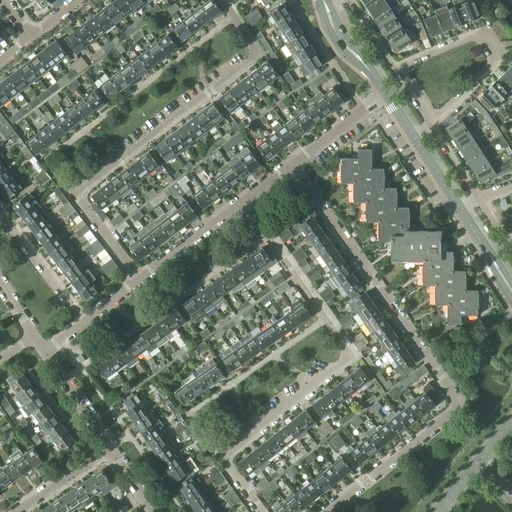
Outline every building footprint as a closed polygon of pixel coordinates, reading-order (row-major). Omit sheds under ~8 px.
[(36,0),(42,8),(51,2),(52,4),(57,0),(36,0)] [(125,0),(115,0),(112,2),(124,17),(133,10),(134,10),(125,0)] [(125,0),(134,10),(133,10),(136,13),(149,3),(145,0),(125,0)] [(200,5),(201,7),(202,6),(211,19),(220,12),(211,0),(209,0),(205,4),(203,2),(200,5)] [(379,0),(367,8),(374,19),(390,9),(384,0),(379,0)] [(457,0),(459,4),(466,22),(479,17),(478,15),(480,14),(477,10),(476,11),(475,8),(482,4),(479,0),(457,0)] [(112,2),(103,10),(114,25),(124,17),(112,2)] [(176,3),(171,7),(176,12),(180,9),(176,3)] [(269,12),(276,23),(290,14),(283,3),(269,12)] [(459,4),(447,9),(454,27),(466,22),(459,4)] [(157,5),(153,9),(157,14),(162,11),(157,5)] [(192,7),(189,10),(202,26),(211,19),(202,6),(201,7),(195,11),(192,7)] [(418,9),(421,15),(426,12),(423,6),(418,9)] [(435,14),(442,32),(454,27),(447,9),(446,6),(434,11),(435,14)] [(176,12),(171,7),(167,10),(172,15),(176,12)] [(245,16),(248,21),(260,13),(256,8),(245,16)] [(374,19),(381,30),(397,20),(390,9),(374,19)] [(103,10),(93,17),(105,32),(114,25),(103,10)] [(181,20),(182,21),(192,33),(202,26),(189,10),(182,15),(184,17),(181,20)] [(260,13),(248,21),(251,26),(263,18),(260,13)] [(145,14),(140,18),(144,24),(149,20),(145,14)] [(276,23),(282,33),(297,24),(290,14),(276,23)] [(442,32),(435,14),(423,19),(430,37),(442,32)] [(93,17),(84,24),(95,39),(105,32),(93,17)] [(140,18),(130,26),(135,31),(144,24),(140,18)] [(381,30),(388,41),(404,30),(404,31),(408,28),(401,18),(397,20),(381,30)] [(168,30),(170,34),(171,33),(176,39),(178,37),(182,41),(192,33),(182,21),(176,26),(175,24),(168,30)] [(414,25),(421,40),(427,38),(420,22),(414,25)] [(145,27),(150,32),(154,29),(150,23),(145,27)] [(84,24),(74,31),(86,46),(95,39),(84,24)] [(289,43),(303,34),(297,24),(282,33),(279,35),(286,45),(289,43)] [(135,31),(130,26),(121,33),(125,38),(135,31)] [(404,30),(388,41),(395,52),(403,47),(404,48),(410,44),(409,43),(411,42),(404,31),(404,30)] [(86,46),(74,31),(64,39),(75,55),(86,46)] [(140,31),(136,34),(140,39),(144,36),(140,31)] [(156,41),(158,43),(168,55),(176,48),(172,42),(176,39),(171,33),(170,34),(161,40),(160,38),(156,41)] [(140,39),(136,34),(132,37),(136,42),(140,39)] [(289,43),(295,53),(310,44),(303,34),(289,43)] [(117,36),(111,41),(115,46),(121,42),(117,36)] [(56,41),(45,48),(57,64),(67,56),(56,41)] [(111,41),(101,48),(106,53),(115,46),(111,41)] [(144,45),(148,51),(149,50),(158,62),(168,55),(158,43),(153,47),(149,41),(148,42),(149,42),(145,45),(144,45)] [(302,63),(302,64),(316,54),(310,44),(295,53),(292,55),(298,66),(302,63)] [(117,49),(121,54),(125,51),(121,45),(117,49)] [(45,48),(36,55),(48,71),(57,64),(45,48)] [(106,53),(101,48),(92,55),(96,60),(106,53)] [(137,56),(139,58),(139,57),(148,70),(158,62),(149,50),(148,51),(142,55),(140,53),(137,56)] [(107,56),(112,61),(118,57),(113,51),(107,56)] [(316,54),(302,64),(308,74),(323,64),(316,54)] [(36,55),(27,63),(38,78),(48,71),(36,55)] [(81,57),(76,61),(83,70),(89,66),(81,57)] [(127,63),(129,65),(138,77),(148,70),(139,57),(139,58),(133,62),(131,60),(127,63)] [(102,60),(98,63),(102,68),(106,65),(102,60)] [(74,69),(66,75),(70,80),(83,70),(76,61),(71,65),(74,69)] [(267,62),(258,70),(269,83),(278,76),(267,62)] [(27,63),(17,70),(29,85),(38,78),(27,63)] [(102,68),(98,63),(94,66),(98,72),(102,68)] [(118,71),(119,72),(120,72),(129,84),(138,77),(129,65),(123,69),(122,68),(118,71)] [(17,70),(7,77),(19,93),(29,85),(17,70)] [(258,70),(249,77),(259,91),(269,83),(258,70)] [(108,78),(110,80),(111,79),(120,91),(129,84),(120,72),(119,72),(114,77),(112,75),(108,78)] [(511,80),(505,73),(496,81),(509,95),(511,98),(511,97),(511,80)] [(324,74),(313,82),(317,87),(328,80),(324,74)] [(66,75),(56,83),(60,88),(70,80),(66,75)] [(7,77),(0,83),(0,87),(10,100),(19,93),(7,77)] [(249,77),(239,84),(250,98),(249,98),(252,102),(262,94),(259,91),(249,77)] [(76,79),(72,83),(76,88),(81,85),(76,79)] [(111,79),(110,80),(104,84),(103,82),(99,85),(109,99),(120,91),(111,79)] [(290,86),(293,91),(303,84),(300,79),(290,86)] [(496,81),(486,90),(500,104),(502,107),(502,106),(505,109),(506,109),(503,105),(511,98),(509,95),(496,81)] [(317,87),(313,82),(309,84),(312,90),(317,87)] [(56,83),(47,90),(51,95),(60,88),(56,83)] [(239,84),(230,92),(240,106),(249,98),(250,98),(239,84)] [(0,107),(10,100),(0,87),(0,107)] [(333,88),(323,95),(333,109),(343,102),(333,88)] [(47,90),(38,97),(42,102),(51,95),(47,90)] [(83,98),(84,100),(93,111),(103,104),(101,101),(104,99),(97,90),(88,97),(86,95),(83,98)] [(500,104),(486,90),(477,99),(489,111),(495,106),(499,109),(502,107),(500,104)] [(277,95),(280,99),(282,98),(286,95),(283,91),(277,95)] [(240,106),(230,92),(220,99),(230,113),(240,106)] [(314,102),(313,103),(324,117),(333,109),(323,95),(321,92),(311,99),(314,102)] [(57,94),(53,97),(57,103),(62,99),(57,94)] [(38,97),(28,104),(32,110),(42,102),(38,97)] [(57,103),(53,97),(49,100),(53,106),(57,103)] [(268,103),(271,106),(276,102),(273,98),(268,103)] [(73,105),(75,107),(84,119),(93,111),(84,100),(79,104),(77,102),(73,105)] [(279,104),(283,109),(287,106),(283,101),(282,102),(279,104)] [(482,116),(483,117),(486,113),(475,101),(470,105),(478,114),(479,113),(482,116)] [(313,103),(304,110),(314,124),(324,117),(313,103)] [(32,110),(28,104),(19,111),(23,117),(32,110)] [(203,111),(203,112),(214,126),(214,125),(217,129),(221,127),(218,123),(223,118),(213,104),(207,109),(205,106),(201,109),(203,111)] [(258,110),(261,114),(267,109),(264,106),(258,110)] [(64,112),(65,114),(74,126),(84,119),(75,107),(69,111),(67,109),(64,112)] [(38,109),(34,112),(38,117),(43,114),(38,109)] [(304,110),(294,117),(305,131),(314,124),(304,110)] [(38,117),(34,112),(30,115),(34,120),(38,117)] [(203,112),(194,119),(204,133),(214,126),(203,112)] [(249,117),(252,121),(257,117),(254,113),(249,117)] [(483,117),(486,121),(491,118),(490,117),(486,113),(483,117)] [(54,119),(56,121),(65,133),(74,126),(65,114),(59,119),(58,117),(54,119)] [(9,119),(13,124),(18,120),(14,115),(9,119)] [(259,119),(263,124),(268,121),(264,116),(259,119)] [(294,117),(285,124),(295,138),(305,131),(294,117)] [(445,128),(452,139),(467,130),(459,117),(453,122),(454,123),(445,128)] [(486,121),(489,127),(494,124),(491,118),(486,121)] [(20,122),(25,128),(29,124),(25,119),(20,122)] [(194,119),(184,126),(195,140),(204,133),(194,119)] [(230,124),(236,133),(247,125),(244,121),(238,125),(235,120),(230,124)] [(45,126),(46,128),(56,140),(65,133),(56,121),(50,125),(49,123),(45,126)] [(250,126),(254,131),(258,128),(254,123),(250,126)] [(272,128),(275,132),(286,146),(295,138),(285,124),(282,127),(278,123),(272,128)] [(489,127),(493,132),(498,129),(494,124),(489,127)] [(184,126),(174,133),(185,147),(195,140),(184,126)] [(452,139),(459,150),(479,138),(472,127),(468,130),(467,130),(452,139)] [(35,133),(37,135),(46,147),(56,140),(46,128),(41,132),(39,131),(35,133)] [(493,132),(497,137),(501,134),(498,129),(493,132)] [(15,132),(11,136),(15,141),(20,138),(15,132)] [(275,132),(266,139),(276,153),(286,146),(275,132)] [(174,133),(165,140),(176,155),(185,147),(174,133)] [(228,133),(222,137),(225,141),(231,137),(228,133)] [(497,137),(501,143),(505,140),(501,134),(497,137)] [(46,147),(37,135),(31,140),(29,138),(26,141),(36,155),(46,147)] [(225,141),(222,137),(213,144),(216,148),(225,141)] [(459,150),(467,161),(481,151),(482,152),(486,149),(479,138),(459,150)] [(276,153),(266,139),(256,147),(266,160),(276,153)] [(176,155),(165,140),(155,148),(166,162),(176,155)] [(232,140),(227,143),(232,149),(236,145),(232,140)] [(501,143),(504,149),(509,146),(505,140),(501,143)] [(204,152),(207,155),(212,151),(209,147),(204,152)] [(240,159),(239,159),(250,173),(260,166),(249,152),(250,151),(247,148),(237,155),(240,159)] [(353,203),(366,203),(365,222),(378,222),(378,241),(391,242),(391,261),(422,261),(422,286),(435,286),(435,305),(447,305),(447,324),(460,324),(460,315),(478,315),(478,290),(465,290),(465,271),(452,271),(453,252),(447,252),(447,243),(440,243),(440,231),(408,231),(408,207),(396,207),(396,188),(383,188),(383,169),(370,168),(371,149),(368,149),(364,149),(361,149),(357,149),(357,158),(340,158),(340,184),(353,184),(353,203)] [(214,153),(219,158),(223,155),(219,150),(214,153)] [(30,151),(25,155),(30,160),(34,157),(30,151)] [(467,161),(474,172),(488,163),(482,152),(481,151),(467,161)] [(488,163),(474,172),(481,184),(488,180),(487,179),(489,178),(489,179),(497,176),(511,170),(511,151),(507,153),(508,154),(510,159),(498,168),(494,171),(488,163)] [(148,153),(139,160),(149,174),(155,169),(158,173),(164,169),(157,159),(155,161),(148,153)] [(194,159),(197,163),(203,158),(200,155),(194,159)] [(205,160),(209,166),(213,163),(209,157),(205,160)] [(239,159),(230,166),(241,180),(250,173),(239,159)] [(139,160),(129,168),(139,181),(149,174),(139,160)] [(0,173),(10,166),(7,162),(3,166),(0,161),(0,173)] [(185,166),(188,170),(193,166),(190,162),(185,166)] [(218,170),(221,174),(231,188),(241,180),(230,166),(228,163),(218,170)] [(195,168),(200,173),(204,170),(200,164),(195,168)] [(0,173),(0,189),(13,179),(11,176),(12,175),(15,173),(10,166),(0,173)] [(129,168),(120,175),(130,188),(131,188),(139,181),(129,168)] [(33,177),(37,182),(47,174),(43,169),(33,177)] [(47,174),(37,182),(40,187),(51,179),(47,174)] [(221,174),(211,181),(222,195),(231,188),(221,174)] [(120,175),(110,182),(120,195),(121,195),(123,198),(133,191),(131,188),(130,188),(120,175)] [(165,179),(169,184),(174,181),(170,175),(165,179)] [(186,175),(176,182),(185,194),(191,189),(186,183),(190,180),(186,175)] [(13,179),(0,189),(8,200),(21,189),(13,179)] [(211,181),(202,188),(212,202),(222,195),(211,181)] [(110,182),(101,189),(111,202),(120,195),(110,182)] [(185,194),(176,182),(172,186),(180,197),(185,194)] [(53,190),(60,200),(64,197),(62,194),(57,187),(53,190)] [(212,202),(202,188),(192,196),(202,210),(212,202)] [(111,202),(101,189),(91,197),(101,210),(111,202)] [(153,189),(148,192),(152,197),(157,194),(153,189)] [(164,192),(154,200),(158,205),(168,197),(164,192)] [(12,206),(20,216),(37,202),(30,193),(12,206)] [(57,209),(61,214),(71,206),(68,201),(64,197),(60,200),(64,204),(57,209)] [(20,216),(27,225),(44,212),(37,202),(20,216)] [(134,203),(129,207),(133,212),(138,209),(134,203)] [(187,203),(177,210),(187,224),(197,216),(187,203)] [(68,216),(72,221),(78,216),(71,206),(61,214),(64,219),(68,216)] [(133,212),(129,207),(125,210),(129,215),(133,212)] [(177,210),(168,217),(167,217),(178,231),(187,224),(177,210)] [(139,211),(135,214),(139,219),(143,216),(139,211)] [(27,225),(34,235),(48,224),(52,221),(44,212),(27,225)] [(155,220),(154,220),(168,238),(178,231),(167,217),(168,217),(165,213),(155,220)] [(110,222),(114,226),(123,219),(120,214),(110,222)] [(72,229),(75,233),(86,225),(78,216),(72,221),(76,226),(72,229)] [(302,231),(306,236),(319,227),(312,217),(300,225),(298,223),(293,226),(298,234),(302,231)] [(154,220),(145,227),(159,245),(168,238),(154,220)] [(116,229),(120,234),(129,227),(125,222),(116,229)] [(34,235),(41,244),(55,234),(48,224),(34,235)] [(83,235),(86,240),(93,235),(86,225),(75,233),(79,238),(83,235)] [(139,239),(149,253),(159,245),(145,227),(136,234),(139,239)] [(286,227),(277,234),(280,238),(289,231),(286,227)] [(306,236),(313,246),(326,237),(319,227),(306,236)] [(280,238),(283,243),(293,236),(289,231),(280,238)] [(41,244),(49,254),(62,244),(55,234),(41,244)] [(86,248),(90,252),(100,245),(93,235),(86,240),(90,245),(86,248)] [(313,246),(320,256),(333,247),(326,237),(313,246)] [(149,253),(139,239),(134,243),(131,240),(126,243),(139,260),(149,253)] [(49,254),(56,263),(69,253),(62,244),(49,254)] [(99,253),(103,258),(108,254),(100,245),(90,252),(94,257),(99,253)] [(291,254),(295,259),(304,252),(300,247),(291,254)] [(320,256),(327,266),(340,257),(333,247),(320,256)] [(264,251),(262,249),(252,256),(264,272),(278,262),(268,248),(264,251)] [(304,252),(295,259),(301,269),(307,264),(304,259),(307,257),(304,252)] [(56,263),(63,273),(77,263),(69,253),(56,263)] [(101,267),(104,272),(115,264),(108,254),(103,258),(107,263),(101,267)] [(264,272),(252,256),(242,263),(254,279),(264,272)] [(327,266),(334,276),(347,267),(340,257),(327,266)] [(63,273),(70,282),(88,269),(81,260),(77,263),(63,273)] [(254,279),(242,263),(233,270),(241,282),(242,282),(245,286),(254,279)] [(115,264),(104,272),(108,276),(119,268),(115,264)] [(305,274),(309,279),(318,272),(314,267),(305,274)] [(334,276),(341,286),(354,276),(347,267),(334,276)] [(70,282),(77,292),(91,282),(92,282),(96,279),(88,269),(70,282)] [(233,270),(223,277),(231,289),(232,289),(235,293),(245,286),(242,282),(241,282),(233,270)] [(280,277),(272,283),(275,288),(285,281),(278,271),(277,272),(280,277)] [(318,272),(309,279),(312,284),(321,277),(318,272)] [(354,276),(341,286),(348,295),(361,286),(354,276)] [(223,277),(213,284),(222,296),(231,289),(223,277)] [(91,282),(77,292),(85,302),(99,292),(92,282),(91,282)] [(287,283),(277,290),(280,295),(290,288),(287,283)] [(213,284),(203,291),(214,307),(225,300),(222,296),(213,284)] [(269,287),(262,291),(265,295),(271,290),(269,287)] [(319,293),(322,298),(332,292),(328,287),(319,293)] [(277,290),(267,297),(269,301),(271,299),(273,302),(281,296),(280,295),(277,290)] [(203,291),(193,298),(205,314),(214,307),(203,291)] [(332,292),(322,298),(326,303),(335,296),(332,292)] [(356,313),(357,314),(373,303),(365,293),(350,304),(350,305),(350,306),(350,307),(350,308),(351,309),(352,310),(353,312),(354,312),(355,313),(356,313)] [(302,296),(298,298),(299,300),(305,309),(309,307),(302,296)] [(205,314),(193,298),(183,305),(192,317),(198,313),(201,317),(205,314)] [(291,311),(300,324),(311,317),(299,300),(288,307),(291,311)] [(357,314),(364,323),(380,312),(373,303),(357,314)] [(176,310),(166,317),(175,329),(176,329),(185,322),(176,310)] [(291,311),(281,318),(290,331),(300,324),(291,311)] [(371,334),(373,332),(373,331),(386,322),(380,312),(364,323),(364,324),(371,334)] [(338,320),(341,325),(350,318),(347,313),(338,320)] [(166,317),(157,324),(169,341),(179,333),(176,329),(175,329),(166,317)] [(272,325),(280,338),(290,331),(281,318),(277,321),(274,317),(269,320),(272,325)] [(350,318),(341,325),(344,330),(348,327),(349,329),(353,327),(351,325),(354,323),(350,318)] [(234,321),(227,325),(230,329),(236,324),(234,321)] [(373,332),(380,341),(393,332),(386,322),(373,331),(373,332)] [(157,324),(147,331),(159,347),(169,341),(157,324)] [(272,325),(262,332),(270,345),(280,338),(272,325)] [(207,327),(199,333),(203,339),(211,333),(207,327)] [(147,331),(137,338),(149,354),(159,347),(147,331)] [(262,332),(252,338),(252,339),(260,352),(270,345),(262,332)] [(384,354),(387,352),(387,351),(400,342),(393,332),(380,341),(380,342),(379,343),(382,347),(381,348),(381,351),(384,354)] [(351,339),(355,344),(364,337),(361,333),(351,339)] [(249,334),(238,342),(250,358),(260,352),(252,339),(252,338),(249,334)] [(364,337),(355,344),(358,349),(368,342),(364,337)] [(137,338),(127,345),(136,357),(141,353),(145,358),(149,354),(137,338)] [(198,346),(202,352),(209,347),(205,341),(198,346)] [(238,342),(229,348),(241,365),(250,358),(238,342)] [(387,351),(387,352),(394,361),(407,352),(400,342),(387,351)] [(127,345),(118,351),(126,364),(136,357),(127,345)] [(241,365),(229,348),(219,355),(232,374),(236,371),(234,369),(241,365)] [(118,351),(108,358),(117,371),(126,364),(118,351)] [(407,352),(394,361),(398,366),(395,368),(398,373),(399,373),(403,378),(413,370),(410,366),(415,362),(407,352)] [(117,371),(108,358),(98,365),(107,378),(112,374),(116,379),(120,376),(116,371),(117,371)] [(205,371),(214,384),(216,386),(219,384),(218,381),(224,377),(213,360),(202,367),(205,371)] [(372,361),(369,364),(373,370),(378,365),(375,361),(373,362),(372,361)] [(359,367),(349,375),(359,388),(364,383),(367,387),(376,380),(366,365),(361,369),(359,367)] [(205,371),(195,378),(199,384),(202,382),(207,388),(208,388),(214,384),(205,371)] [(376,374),(387,390),(394,386),(390,380),(387,382),(379,372),(376,374)] [(414,372),(404,380),(408,385),(418,377),(414,372)] [(10,384),(18,394),(31,384),(23,374),(10,384)] [(349,375),(339,383),(349,395),(359,388),(349,375)] [(195,378),(185,385),(194,397),(204,390),(206,393),(209,390),(208,388),(207,388),(202,382),(199,384),(195,378)] [(339,383),(330,390),(340,403),(349,395),(339,383)] [(18,394),(25,404),(38,394),(31,384),(18,394)] [(414,398),(415,400),(425,413),(435,405),(431,400),(438,395),(429,384),(425,387),(424,391),(425,392),(419,397),(417,395),(414,398)] [(194,397),(185,385),(175,392),(186,407),(189,404),(188,402),(194,397)] [(396,386),(391,390),(396,396),(401,392),(396,386)] [(0,401),(3,406),(8,402),(0,389),(0,401)] [(330,390),(321,397),(331,410),(340,403),(330,390)] [(126,412),(134,423),(146,414),(146,413),(148,412),(141,402),(142,401),(136,393),(123,402),(129,410),(126,412)] [(25,404),(32,413),(45,403),(38,394),(25,404)] [(374,395),(368,400),(371,403),(377,398),(374,395)] [(404,406),(405,408),(415,420),(425,413),(415,400),(414,398),(412,396),(403,404),(404,406)] [(331,410),(321,397),(311,405),(321,418),(322,417),(323,419),(328,416),(330,418),(335,414),(331,410)] [(378,401),(373,405),(377,410),(382,406),(378,401)] [(32,413),(40,422),(52,413),(45,403),(32,413)] [(358,407),(349,414),(352,418),(361,411),(358,407)] [(395,413),(396,415),(406,428),(415,420),(405,408),(400,412),(399,410),(395,413)] [(134,423),(140,432),(153,423),(159,419),(151,409),(148,412),(146,413),(146,414),(134,423)] [(305,410),(295,418),(305,430),(315,423),(305,410)] [(40,422),(47,432),(60,422),(52,413),(40,422)] [(352,418),(349,414),(340,421),(343,425),(352,418)] [(385,421),(387,423),(396,435),(406,428),(396,415),(391,419),(389,418),(385,421)] [(359,416),(354,420),(358,425),(363,421),(359,416)] [(295,418),(285,426),(295,438),(305,430),(295,418)] [(140,432),(147,442),(160,433),(164,430),(166,429),(159,419),(153,423),(140,432)] [(326,421),(321,425),(328,434),(333,430),(326,421)] [(47,432),(55,442),(67,432),(60,422),(47,432)] [(181,424),(185,430),(189,428),(185,422),(181,424)] [(375,425),(374,426),(387,442),(396,435),(387,423),(381,427),(380,425),(377,428),(375,425)] [(328,434),(321,425),(316,428),(324,438),(328,434)] [(285,426),(276,433),(286,445),(295,438),(285,426)] [(366,436),(368,437),(378,450),(387,442),(374,426),(365,433),(367,435),(366,436)] [(27,433),(30,437),(35,433),(32,428),(27,433)] [(150,446),(154,452),(172,440),(164,430),(160,433),(147,442),(145,444),(147,447),(150,446)] [(67,432),(55,442),(62,451),(74,441),(67,432)] [(276,433),(267,440),(277,453),(286,445),(276,433)] [(337,434),(332,438),(339,448),(345,443),(337,434)] [(357,443),(358,445),(368,457),(378,450),(368,437),(362,442),(361,440),(357,443)] [(339,448),(332,438),(327,442),(334,451),(339,448)] [(154,452),(161,462),(174,453),(170,448),(175,445),(172,440),(154,452)] [(267,440),(257,448),(267,460),(268,460),(277,453),(267,440)] [(195,444),(199,450),(203,448),(199,441),(195,444)] [(368,457),(358,445),(353,449),(350,446),(346,449),(359,465),(368,457)] [(33,448),(23,455),(32,468),(42,461),(33,448)] [(42,452),(49,461),(54,457),(47,448),(42,452)] [(257,448),(248,455),(260,472),(266,467),(266,466),(270,463),(268,460),(267,460),(257,448)] [(301,452),(295,457),(298,460),(304,455),(301,452)] [(313,452),(309,455),(313,461),(318,457),(313,452)] [(161,462),(168,472),(181,463),(180,463),(174,453),(161,462)] [(23,455),(13,462),(22,475),(32,468),(23,455)] [(260,472),(248,455),(238,463),(243,469),(240,471),(245,478),(246,478),(245,477),(254,471),(257,475),(260,472)] [(313,461),(309,455),(305,458),(309,464),(313,461)] [(338,461),(332,465),(342,478),(352,470),(340,456),(336,459),(338,461)] [(179,480),(181,483),(193,475),(194,474),(185,460),(180,463),(181,463),(168,472),(175,482),(179,480)] [(13,462),(3,469),(12,482),(22,475),(13,462)] [(328,468),(323,473),(333,485),(342,478),(332,465),(331,463),(327,467),(328,468)] [(209,477),(213,482),(223,475),(219,470),(216,466),(210,471),(212,475),(209,477)] [(294,466),(290,470),(294,476),(299,472),(294,466)] [(282,467),(276,472),(279,475),(285,470),(282,467)] [(12,482),(3,469),(0,470),(0,485),(2,489),(12,482)] [(101,470),(91,477),(101,490),(100,490),(103,494),(120,483),(113,474),(107,478),(101,470)] [(294,476),(290,470),(286,473),(291,478),(294,476)] [(319,476),(313,480),(323,493),(333,485),(323,473),(321,471),(317,474),(319,476)] [(180,490),(187,500),(202,489),(193,475),(181,483),(184,487),(180,490)] [(223,475),(213,482),(216,486),(226,480),(223,475)] [(91,477),(81,484),(90,497),(91,496),(100,490),(101,490),(91,477)] [(256,485),(259,490),(269,483),(265,478),(256,485)] [(309,483),(304,487),(314,500),(323,493),(313,480),(312,478),(308,481),(309,483)] [(275,481),(271,485),(275,490),(279,487),(275,481)] [(81,484),(71,490),(80,504),(81,503),(84,508),(94,501),(91,496),(90,497),(81,484)] [(275,490),(271,485),(261,492),(266,498),(275,490)] [(300,491),(294,495),(304,508),(314,500),(304,487),(302,486),(298,489),(300,491)] [(190,503),(194,509),(207,500),(209,499),(202,489),(187,500),(185,502),(187,505),(190,503)] [(71,490),(61,497),(70,511),(80,504),(71,490)] [(223,497),(227,502),(237,495),(233,490),(223,497)] [(290,498),(285,503),(292,511),(298,511),(304,508),(294,495),(293,493),(289,496),(290,498)] [(237,495),(227,502),(230,506),(240,499),(237,495)] [(61,497),(52,504),(57,511),(68,511),(70,511),(61,497)] [(111,505),(115,510),(125,504),(121,498),(111,505)] [(194,509),(195,511),(211,511),(214,511),(214,510),(207,500),(194,509)] [(292,511),(285,503),(283,501),(279,504),(281,506),(275,510),(276,511),(273,511),(292,511)]
